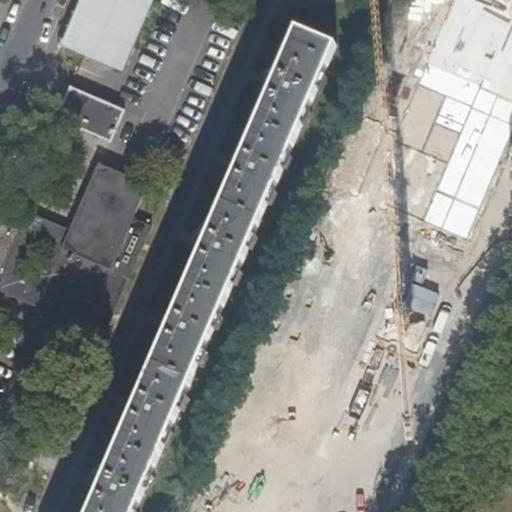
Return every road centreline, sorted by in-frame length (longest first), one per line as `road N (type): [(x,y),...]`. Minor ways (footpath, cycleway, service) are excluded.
road 1 (residential): [(49,511),(265,0)]
road 2 (tertiary): [(511,278),(412,511)]
